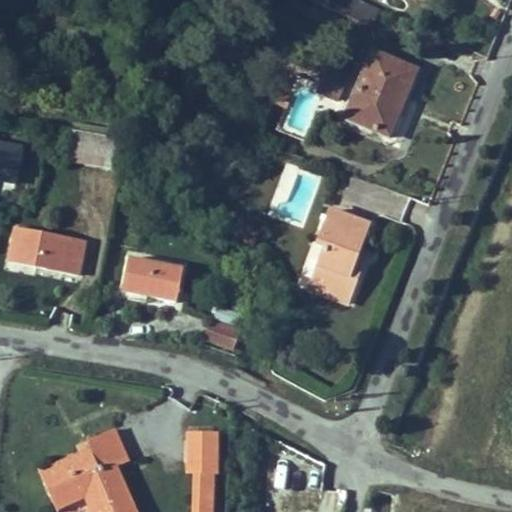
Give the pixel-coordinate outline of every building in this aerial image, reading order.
[(378,9),(358,0),(310,0),(371,26),(378,9)] [(130,39),(132,26),(120,23),(117,36),(130,39)] [(404,104),(418,70),(373,51),(344,119),(387,137),(401,103),(404,104)] [(338,101),(348,77),(328,68),(317,92),(338,101)] [(287,108),(290,99),(275,91),(271,101),(287,108)] [(390,138),(404,104),(401,103),(387,137),(390,138)] [(190,138),(196,123),(185,118),(178,132),(190,138)] [(117,169),(122,139),(73,130),(68,160),(117,169)] [(0,182),(17,185),(23,145),(0,141),(0,182)] [(350,296),(363,261),(356,258),(360,249),(369,225),(331,211),(318,246),(325,248),(313,282),(350,296)] [(262,233),(242,218),(232,231),(252,246),(262,233)] [(79,276),(86,242),(15,228),(10,258),(35,263),(34,267),(79,276)] [(363,261),(367,251),(360,249),(356,258),(363,261)] [(35,263),(10,258),(9,262),(34,267),(35,263)] [(177,303),(184,269),(129,258),(122,292),(177,303)] [(350,296),(313,282),(309,291),(347,305),(350,296)] [(238,327),(242,315),(218,307),(214,319),(238,327)] [(234,349),(240,333),(212,323),(206,339),(234,349)] [(136,511),(116,468),(128,462),(114,430),(86,442),(90,450),(93,458),(82,463),(79,456),(40,473),(56,510),(85,497),(91,511),(136,511)] [(218,477),(219,434),(191,433),(190,475),(196,475),(195,511),(212,511),(213,477),(218,477)] [(93,458),(90,450),(79,456),(82,463),(93,458)]
